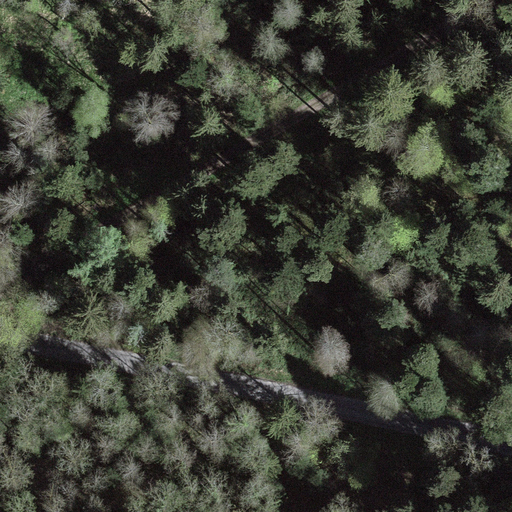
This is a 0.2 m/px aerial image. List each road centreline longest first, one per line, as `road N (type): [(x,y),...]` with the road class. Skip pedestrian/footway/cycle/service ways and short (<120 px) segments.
road 1 (track): [(0,288),(157,188),(490,0)]
road 2 (residential): [(0,341),(511,447)]
